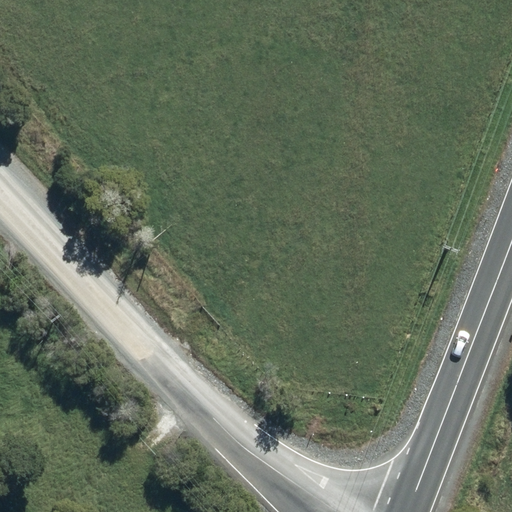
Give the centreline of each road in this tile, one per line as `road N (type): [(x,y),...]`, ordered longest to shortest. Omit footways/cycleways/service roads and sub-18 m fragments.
road 1 (unclassified): [(330,511),(264,467),(0,216)]
road 2 (tertiary): [(409,511),(511,240)]
